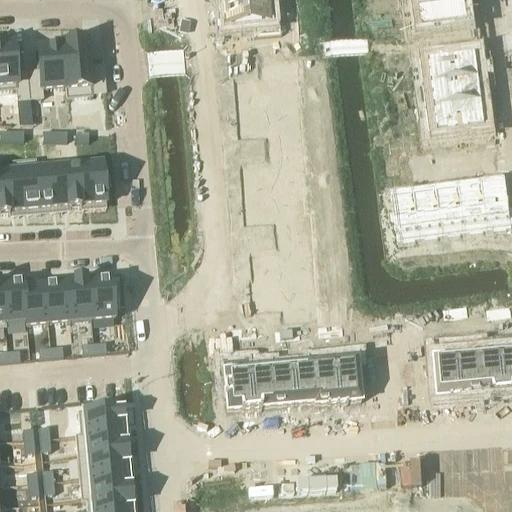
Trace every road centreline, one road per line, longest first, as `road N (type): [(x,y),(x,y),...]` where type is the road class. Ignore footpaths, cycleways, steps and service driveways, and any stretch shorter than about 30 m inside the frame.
road 1 (residential): [(188,0),(214,309),(150,335)]
road 2 (residential): [(511,435),(161,455)]
road 3 (residential): [(142,250),(120,12)]
road 4 (residential): [(142,250),(0,254)]
road 5 (residential): [(161,455),(150,335)]
road 6 (residential): [(0,9),(120,12)]
